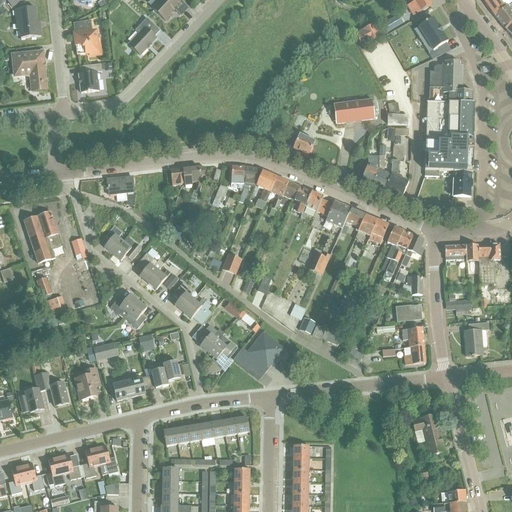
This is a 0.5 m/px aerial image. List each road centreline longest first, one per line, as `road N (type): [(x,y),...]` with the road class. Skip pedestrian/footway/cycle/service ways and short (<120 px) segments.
road 1 (tertiary): [(435,234),(251,160),(57,175)]
road 2 (residential): [(363,386),(357,374),(268,320),(139,221),(72,193)]
road 3 (residential): [(72,193),(98,254),(183,326),(202,404)]
road 4 (residential): [(469,12),(458,25),(483,104),(480,236)]
road 5 (residential): [(64,112),(117,105),(219,0)]
road 6 (residential): [(446,377),(435,234)]
road 7 (residential): [(0,452),(139,418)]
road 8 (residential): [(480,511),(446,377)]
